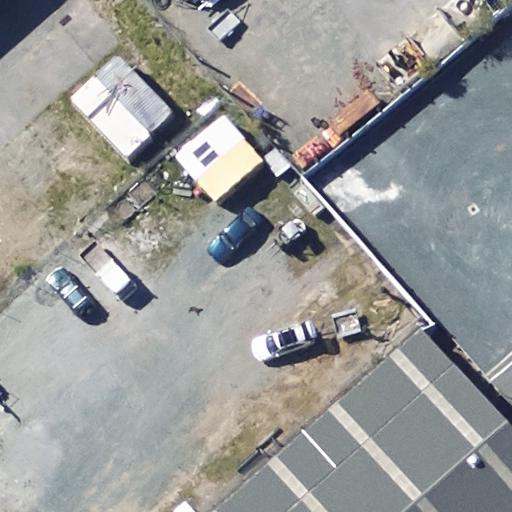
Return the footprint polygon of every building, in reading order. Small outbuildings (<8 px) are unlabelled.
[(104,88),(156,141),(176,122),(123,69),(104,88)] [(156,141),(104,88),(78,113),(129,168),(156,141)] [(26,206),(91,146),(69,122),(5,185),(26,206)] [(101,148),(31,212),(57,238),(124,173),(101,148)] [(0,271),(8,280),(48,246),(0,189),(0,271)] [(511,511),(511,437),(420,334),(218,511),(511,511)]
